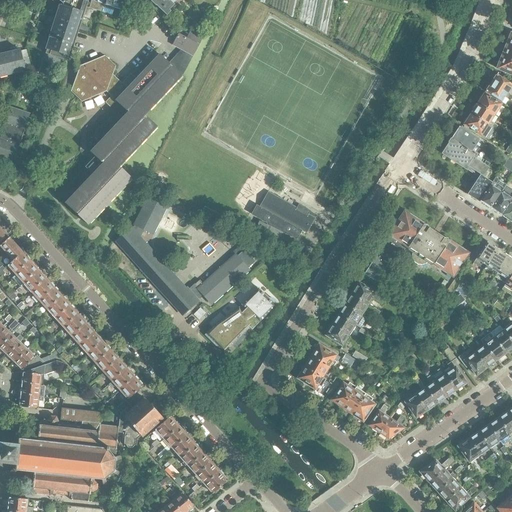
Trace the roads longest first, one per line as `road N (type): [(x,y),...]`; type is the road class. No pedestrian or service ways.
road 1 (residential): [(384,472),(269,378),(400,167)]
road 2 (residential): [(261,481),(18,208)]
road 3 (residential): [(400,167),(465,63),(488,0)]
road 4 (residential): [(384,472),(511,380)]
road 5 (residential): [(511,240),(400,167)]
